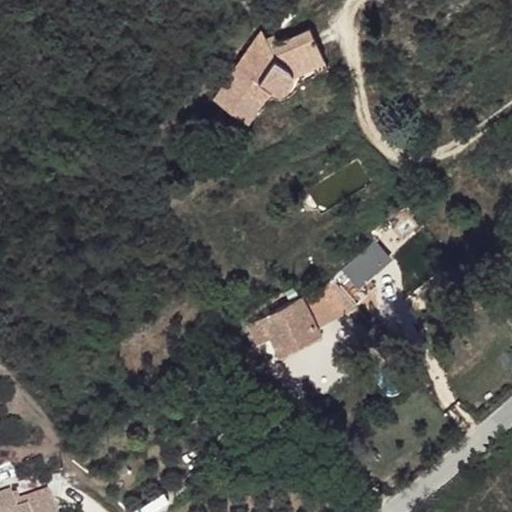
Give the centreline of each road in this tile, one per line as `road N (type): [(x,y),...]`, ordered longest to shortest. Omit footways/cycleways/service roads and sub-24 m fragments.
road 1 (unknown): [(384,509),(306,396),(303,358)]
road 2 (tertiary): [(382,511),(511,407)]
